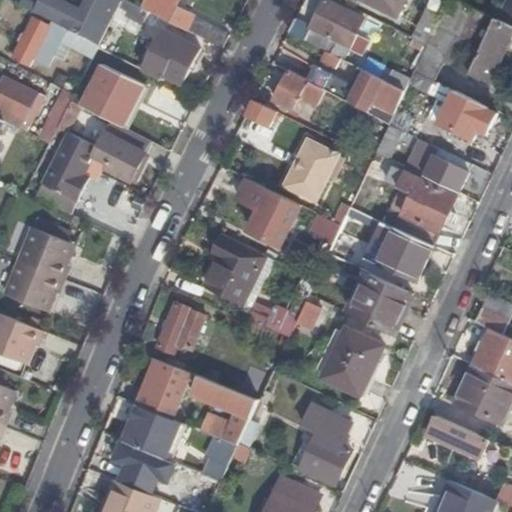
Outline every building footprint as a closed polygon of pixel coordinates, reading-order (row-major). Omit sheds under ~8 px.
[(98,46),(99,46),(113,20),(121,2),(117,0),(90,0),(83,14),(54,0),(41,0),(35,14),(50,22),(98,46)] [(122,0),(121,2),(113,20),(137,32),(148,12),(143,9),(124,0),(122,0)] [(147,0),(143,9),(148,12),(222,49),(229,36),(192,18),(191,16),(173,7),(176,0),(147,0)] [(328,0),(325,0),(305,40),(343,61),(364,18),(328,0)] [(395,18),(404,0),(362,0),(362,1),(395,18)] [(495,19),(454,0),(448,0),(443,12),(441,16),(435,29),(426,47),(422,57),(441,66),(444,62),(469,74),(495,19)] [(441,16),(443,12),(430,5),(427,10),(441,16)] [(426,9),(420,21),(435,29),(441,16),(427,10),(426,9)] [(92,59),(98,46),(50,22),(49,25),(34,17),(13,59),(29,68),(33,61),(46,68),(48,66),(60,73),(64,64),(74,69),(81,54),(92,59)] [(489,84),(511,35),(511,27),(495,19),(469,74),(489,84)] [(420,21),(411,40),(426,47),(435,29),(420,21)] [(163,31),(142,71),(161,80),(163,75),(182,84),(200,49),(163,31)] [(435,81),(441,66),(422,57),(415,72),(417,73),(435,81)] [(103,62),(81,108),(110,123),(119,127),(122,128),(144,82),(103,62)] [(386,83),(360,70),(351,89),(345,85),(346,82),(319,68),(311,83),(325,91),(390,124),(405,93),(386,83)] [(311,83),(288,72),(275,100),(294,111),(294,110),(297,111),(300,106),(297,104),(300,98),(318,106),(325,91),(311,83)] [(391,72),(386,83),(405,93),(410,82),(391,72)] [(449,103),(455,91),(435,81),(417,73),(412,84),(439,98),(449,103)] [(0,119),(4,122),(25,133),(28,127),(23,124),(38,94),(3,77),(0,82),(0,119)] [(177,122),(183,97),(152,89),(145,113),(177,122)] [(50,114),(61,120),(70,103),(74,96),(62,90),(50,114)] [(488,110),(489,107),(455,91),(449,103),(439,123),(438,124),(473,141),(481,125),(490,129),(497,114),(488,110)] [(429,118),(439,123),(449,103),(439,98),(429,118)] [(278,113),(254,101),(246,115),(270,127),(278,113)] [(37,139),(49,145),(61,120),(50,114),(37,139)] [(371,149),(384,125),(375,121),(363,144),(371,149)] [(97,149),(92,159),(106,165),(104,169),(131,182),(151,143),(126,130),(122,128),(119,127),(110,123),(97,149)] [(390,125),(377,153),(389,159),(402,131),(390,125)] [(36,198),(72,215),(90,179),(84,176),(92,159),(97,149),(67,135),(36,198)] [(316,202),(340,154),(310,139),(285,187),(316,202)] [(415,172),(459,193),(472,166),(429,144),(415,172)] [(387,183),(400,189),(414,196),(404,218),(439,234),(457,198),(394,168),(387,183)] [(301,207),(248,180),(238,199),(261,211),(251,232),(281,247),(301,207)] [(383,225),(432,248),(439,234),(404,218),(414,196),(400,189),(383,225)] [(383,225),(350,209),(342,227),(338,234),(372,249),(367,259),(417,282),(434,248),(432,248),(383,225)] [(333,246),(338,234),(342,227),(319,215),(310,234),(333,246)] [(5,295),(47,312),(55,292),(58,293),(69,265),(66,264),(74,245),(32,228),(5,295)] [(243,304),(267,258),(223,237),(214,254),(221,258),(207,286),(243,304)] [(329,254),(316,281),(310,296),(311,296),(324,303),(353,316),(373,276),(329,254)] [(353,316),(393,336),(412,295),(373,276),(353,316)] [(324,303),(311,296),(297,324),(311,331),(324,303)] [(511,305),(491,296),(484,309),(511,321),(511,319),(511,305)] [(255,302),(250,319),(266,324),(271,307),(255,302)] [(192,352),(206,317),(177,305),(158,348),(174,354),(177,346),(192,352)] [(276,309),(267,329),(289,338),(299,319),(276,309)] [(484,309),(477,323),(493,331),(504,336),(511,321),(484,309)] [(37,346),(43,332),(0,313),(0,353),(26,364),(34,345),(37,346)] [(311,331),(297,324),(293,333),(308,340),(311,331)] [(323,378),(361,397),(384,347),(345,329),(323,378)] [(493,331),(475,367),(511,384),(511,339),(504,336),(493,331)] [(153,363),(148,375),(157,379),(162,367),(153,363)] [(189,382),(190,378),(162,367),(157,379),(148,375),(141,392),(179,407),(189,382)] [(511,384),(475,367),(458,404),(503,425),(511,406),(511,384)] [(199,377),(192,374),(190,378),(189,382),(191,384),(195,386),(199,377)] [(259,401),(199,377),(195,386),(192,394),(241,415),(242,414),(251,418),(259,401)] [(0,439),(10,413),(7,412),(15,392),(0,385),(0,439)] [(184,424),(139,406),(131,426),(126,424),(119,440),(169,460),(184,424)] [(302,429),(317,436),(341,447),(352,424),(314,406),(302,429)] [(245,432),(251,418),(242,414),(241,415),(236,428),(245,432)] [(239,444),(245,432),(236,428),(208,416),(201,431),(228,441),(238,446),(239,444)] [(490,441),(437,416),(429,435),(481,459),(490,441)] [(189,426),(184,424),(169,460),(175,462),(189,426)] [(252,447),(255,438),(247,434),(242,443),(252,447)] [(341,447),(317,436),(301,470),(335,486),(351,452),(341,447)] [(169,460),(119,440),(112,458),(171,481),(178,464),(175,462),(169,460)] [(229,464),(238,446),(228,441),(219,460),(229,464)] [(244,464),(251,450),(241,445),(234,460),(244,464)] [(221,481),(229,464),(219,460),(214,457),(206,475),(221,481)] [(312,511),(319,497),(281,479),(270,501),(280,506),(277,511),(312,511)] [(158,511),(163,499),(116,480),(103,511),(158,511)] [(494,511),(499,501),(451,481),(444,499),(448,501),(443,511),(494,511)] [(511,505),(511,487),(506,485),(499,501),(511,505)] [(195,511),(207,511),(211,503),(185,492),(179,505),(195,511)]
